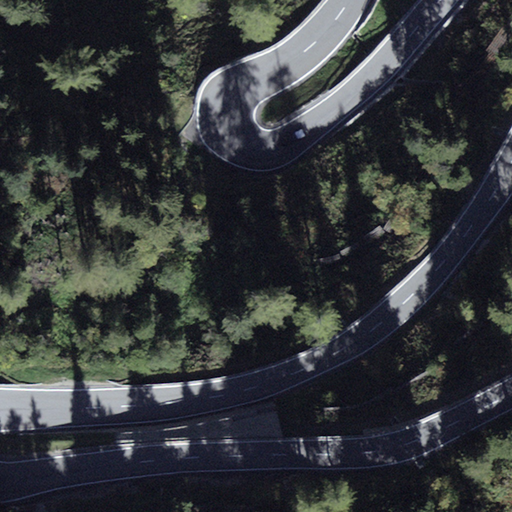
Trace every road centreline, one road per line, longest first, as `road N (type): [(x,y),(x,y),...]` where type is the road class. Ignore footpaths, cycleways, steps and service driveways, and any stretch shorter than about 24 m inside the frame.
road 1 (primary): [(511,161),(436,271),(387,319),(320,361),(209,398),(0,409)]
road 2 (primary): [(0,480),(176,459),(383,453),(511,393)]
road 3 (primary): [(350,0),(317,41),(231,100),(230,129),(262,146),(294,138),(336,110),(441,0)]
